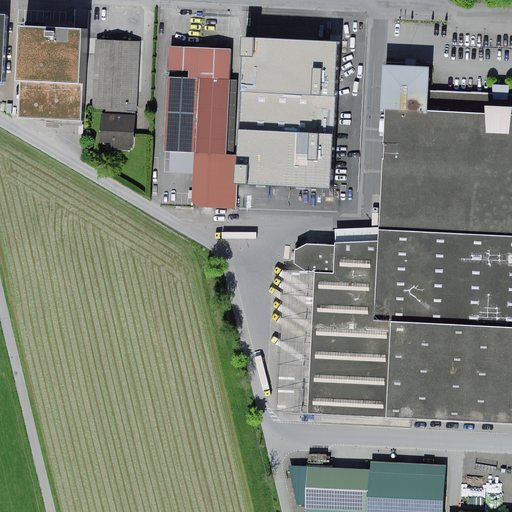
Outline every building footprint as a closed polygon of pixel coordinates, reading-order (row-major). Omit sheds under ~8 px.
[(24,26),(19,118),(83,121),(87,29),(24,26)] [(240,155),(238,184),(329,188),(337,43),(240,38),(238,80),(234,155),(240,155)] [(137,112),(140,42),(96,39),(93,110),(137,112)] [(199,79),(200,48),(171,47),(170,60),(170,71),(189,71),(189,78),(199,79)] [(199,79),(230,80),(231,56),(232,49),(200,48),(199,79)] [(430,67),(384,65),(382,109),(386,109),(380,228),(336,230),(337,245),(308,244),(296,250),(295,264),(306,271),(315,272),(308,415),(511,424),(511,95),(509,95),(511,85),(493,85),(493,94),(429,91),(430,67)] [(199,79),(189,78),(168,77),(165,151),(171,152),(170,173),(194,174),(192,202),(201,208),(237,210),(238,184),(240,155),(234,155),(238,80),(230,80),(199,79)] [(135,144),(136,115),(102,114),(100,143),(112,143),(112,150),(131,151),(131,144),(135,144)] [(371,470),(289,466),(298,505),(306,506),(305,511),(444,511),(447,466),(371,462),(371,470)]
